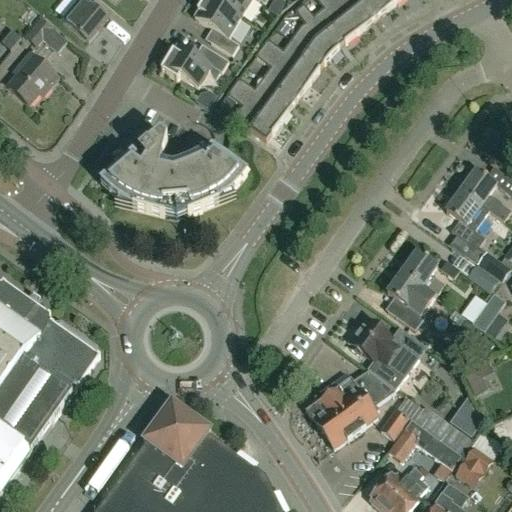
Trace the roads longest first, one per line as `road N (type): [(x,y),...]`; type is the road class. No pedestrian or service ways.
road 1 (residential): [(202,304),(361,89),(407,49),(483,9)]
road 2 (residential): [(258,356),(454,88),(509,64)]
road 3 (residential): [(52,188),(168,0)]
road 4 (tertiary): [(320,511),(259,421),(210,367)]
road 5 (secondary): [(50,511),(150,374)]
road 6 (secondary): [(142,313),(21,224)]
